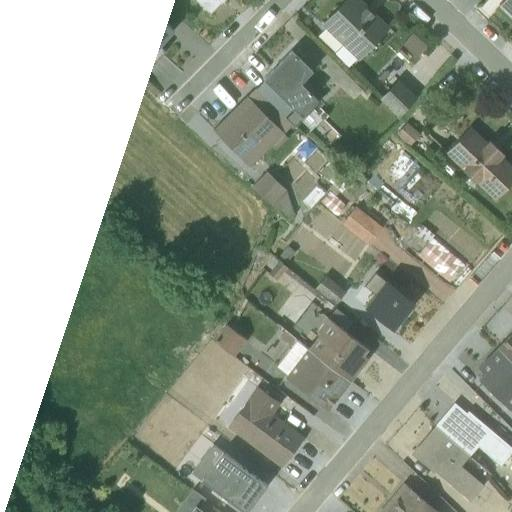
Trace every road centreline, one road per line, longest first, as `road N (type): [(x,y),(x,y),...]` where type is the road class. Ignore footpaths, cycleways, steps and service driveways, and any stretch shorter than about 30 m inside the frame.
road 1 (residential): [(302,511),(511,262)]
road 2 (residential): [(280,0),(180,101)]
